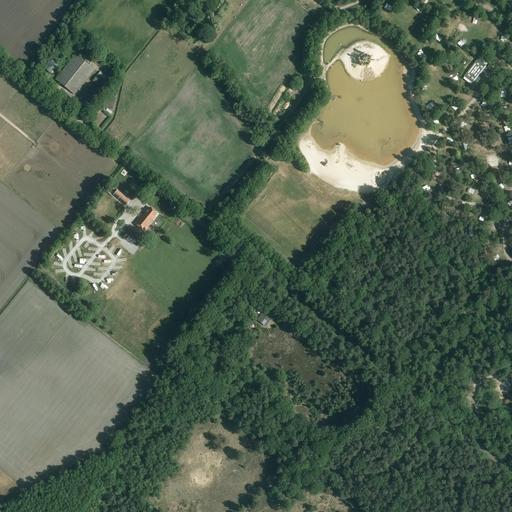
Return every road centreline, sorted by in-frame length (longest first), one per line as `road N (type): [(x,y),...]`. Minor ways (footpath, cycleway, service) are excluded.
road 1 (unclassified): [(511,472),(0,60)]
road 2 (track): [(196,219),(305,91),(310,29),(360,0)]
road 3 (track): [(443,417),(384,472),(319,481)]
